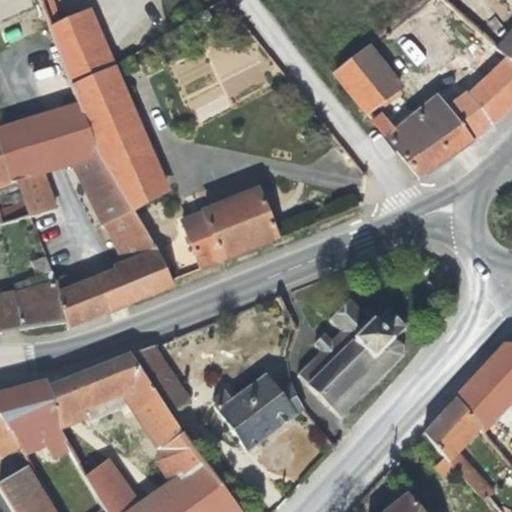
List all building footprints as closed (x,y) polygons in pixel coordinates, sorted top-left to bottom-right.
[(0,0),(0,14),(31,14),(30,0),(0,0)] [(60,25),(51,0),(42,0),(38,3),(49,30),(60,25)] [(108,71),(83,15),(60,25),(49,30),(70,88),(108,71)] [(415,64),(425,56),(410,38),(400,46),(415,64)] [(172,62),(194,122),(232,108),(228,97),(260,86),(256,72),(247,75),(234,39),(204,50),(172,62)] [(511,43),(503,54),(508,58),(511,61),(511,43)] [(398,89),(367,49),(334,75),(369,119),(400,94),(397,90),(398,89)] [(473,144),(511,106),(511,61),(508,58),(468,96),(465,96),(446,109),(470,139),(473,144)] [(162,195),(108,71),(70,88),(78,104),(132,212),(162,195)] [(446,109),(437,98),(393,135),(387,140),(420,181),(461,147),(470,139),(446,109)] [(132,212),(78,104),(45,115),(64,167),(73,164),(123,264),(113,268),(115,273),(129,305),(173,288),(170,282),(156,251),(132,212)] [(64,167),(45,115),(29,120),(48,172),(64,167)] [(393,135),(380,117),(373,124),(387,140),(393,135)] [(48,172),(29,120),(0,129),(0,157),(8,185),(15,182),(29,219),(54,210),(42,174),(48,172)] [(0,187),(8,185),(0,157),(0,187)] [(29,219),(15,182),(8,185),(0,187),(0,224),(0,226),(29,219)] [(276,240),(257,192),(181,223),(200,270),(246,252),(276,240)] [(65,324),(59,295),(54,280),(52,274),(45,257),(30,262),(37,278),(39,286),(15,293),(14,294),(20,331),(65,324)] [(129,305),(115,273),(93,282),(106,315),(117,311),(129,305)] [(70,291),(63,277),(54,280),(59,295),(70,291)] [(15,293),(39,286),(37,278),(13,285),(15,293)] [(106,315),(93,282),(70,291),(59,295),(65,324),(67,331),(106,315)] [(20,331),(14,294),(0,298),(0,334),(8,333),(20,331)] [(392,343),(405,329),(387,312),(386,312),(371,325),(366,311),(360,312),(349,302),(328,322),(339,334),(331,343),(324,337),(313,348),(319,354),(296,377),(339,421),(384,376),(386,370),(399,356),(399,348),(395,344),(392,343)] [(511,347),(504,347),(473,381),(458,398),(478,428),(511,398),(511,347)] [(173,380),(150,348),(129,357),(155,393),(173,380)] [(155,393),(129,357),(67,381),(79,413),(83,412),(86,410),(89,418),(128,404),(160,451),(157,462),(171,482),(139,505),(107,461),(84,478),(94,497),(103,510),(103,511),(240,511),(170,414),(155,393)] [(269,436),(303,411),(296,402),(290,385),(280,393),(267,376),(229,403),(222,395),(212,402),(214,406),(213,407),(246,452),(269,436)] [(188,402),(173,380),(155,393),(170,414),(188,402)] [(79,413),(67,381),(56,385),(48,388),(55,404),(59,429),(79,413)] [(59,429),(55,404),(48,388),(46,383),(9,392),(34,433),(39,430),(43,437),(42,440),(53,458),(68,452),(60,431),(59,429)] [(34,433),(9,392),(0,394),(0,416),(10,434),(15,442),(34,433)] [(461,447),(478,428),(458,398),(443,413),(422,435),(484,502),(494,493),(458,453),(462,448),(461,447)] [(0,439),(10,434),(0,416),(0,439)] [(15,442),(10,434),(0,439),(0,456),(17,446),(15,442)] [(51,511),(26,470),(0,486),(0,493),(11,511),(103,511),(103,510),(100,511),(51,511)] [(416,511),(406,498),(387,511),(416,511)]
